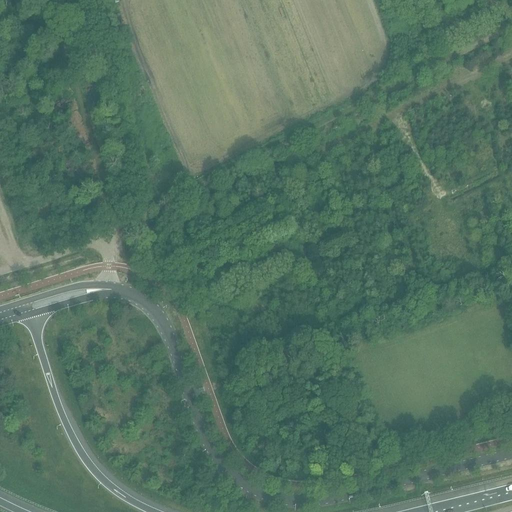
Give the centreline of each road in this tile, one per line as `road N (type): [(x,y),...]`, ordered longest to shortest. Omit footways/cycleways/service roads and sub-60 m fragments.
road 1 (tertiary): [(511,452),(361,491),(275,498),(213,452),(157,312),(128,292),(106,289)]
road 2 (motorway): [(153,511),(90,467),(55,398),(29,314)]
